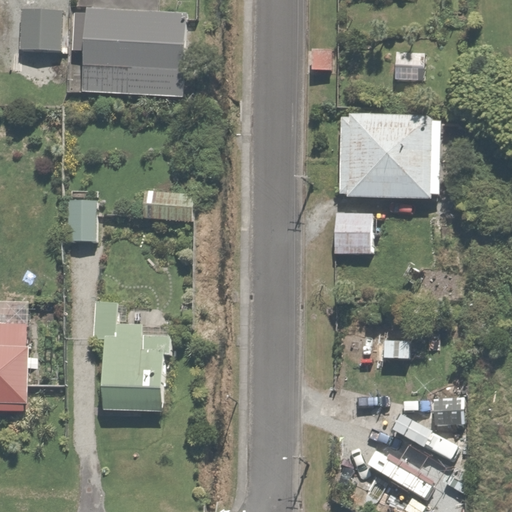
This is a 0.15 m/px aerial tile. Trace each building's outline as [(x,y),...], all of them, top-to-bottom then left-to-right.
[(198,13),(95,9),(92,97),(194,101),(198,13)] [(73,12),(29,12),(29,54),(72,54),(73,12)] [(434,54),(403,52),(402,80),(433,82),(434,54)] [(446,115),(350,115),(350,197),(357,197),(357,203),(411,202),(411,213),(446,213),(446,115)] [(202,192),(151,190),(150,224),(200,226),(202,192)] [(107,193),(76,192),(76,246),(106,246),(107,193)] [(386,210),(342,210),(342,256),(379,256),(379,240),(386,240),(386,210)] [(179,324),(135,323),(136,302),(102,302),(102,343),(113,343),(112,414),(179,416),(179,324)] [(0,408),(39,409),(40,326),(0,325),(0,408)] [(373,445),(350,487),(390,509),(387,511),(435,511),(443,498),(458,506),(475,474),(448,459),(458,440),(429,424),(420,440),(399,429),(387,452),(373,445)] [(508,450),(482,449),(480,511),(511,511),(511,460),(508,460),(508,450)]
